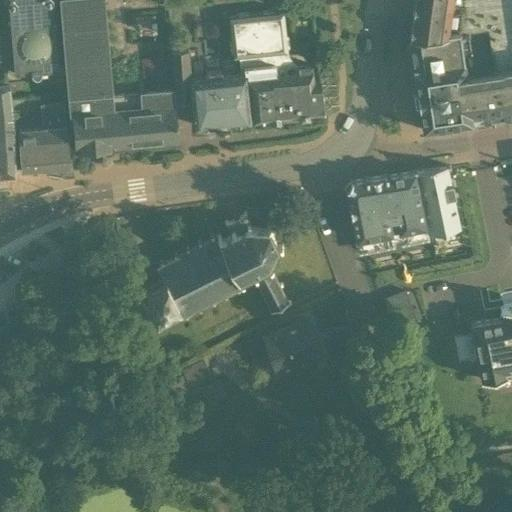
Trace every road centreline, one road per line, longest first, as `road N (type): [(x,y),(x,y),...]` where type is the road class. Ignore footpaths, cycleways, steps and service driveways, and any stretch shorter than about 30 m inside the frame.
road 1 (secondary): [(0,227),(84,193),(341,157)]
road 2 (residential): [(341,157),(511,135)]
road 3 (secondary): [(341,157),(366,109),(380,0)]
